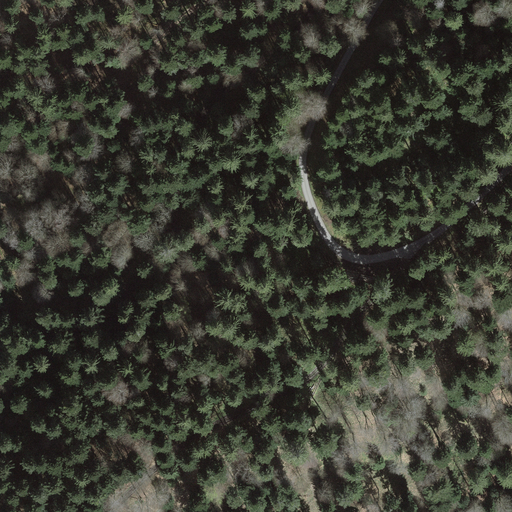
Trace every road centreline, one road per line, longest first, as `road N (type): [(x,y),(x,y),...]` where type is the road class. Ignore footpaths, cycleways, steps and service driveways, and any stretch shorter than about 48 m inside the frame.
road 1 (track): [(319,0),(194,122),(172,244),(151,276),(97,311),(0,407)]
road 2 (track): [(412,245),(379,293),(108,511)]
road 3 (track): [(151,276),(250,286),(304,350)]
